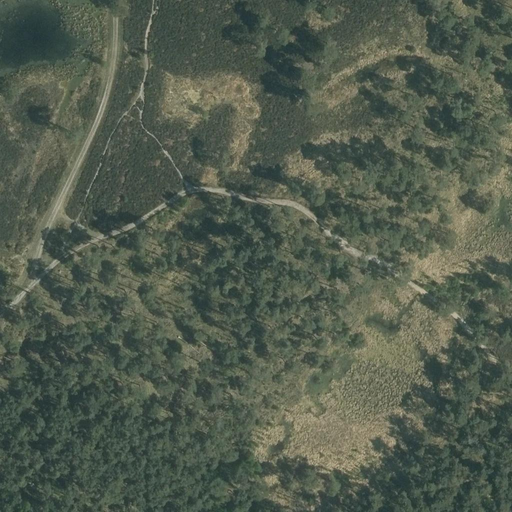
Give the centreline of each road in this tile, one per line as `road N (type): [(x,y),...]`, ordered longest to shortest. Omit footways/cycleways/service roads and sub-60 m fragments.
road 1 (track): [(190,192),(308,213),(452,313),(511,378)]
road 2 (track): [(31,288),(45,234),(97,126),(117,0)]
